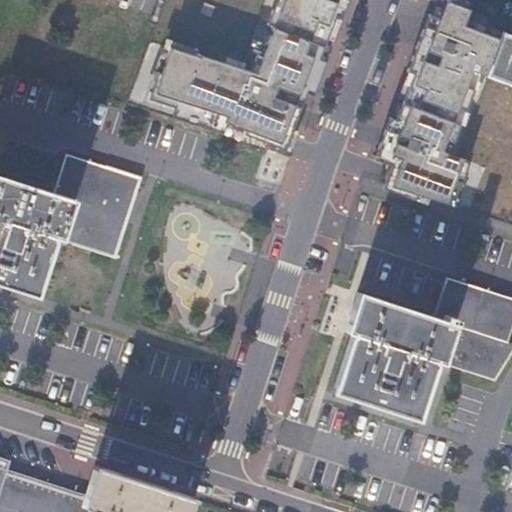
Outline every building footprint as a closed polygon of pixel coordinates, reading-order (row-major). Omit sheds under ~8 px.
[(340,20),(347,0),(274,0),(271,11),(277,14),(257,67),(250,64),(244,82),(196,64),(195,66),(165,55),(156,80),(153,79),(142,111),(168,121),(164,131),(267,170),(279,139),(286,142),(333,18),(340,20)] [(430,37),(420,33),(405,72),(412,74),(380,158),(391,162),(384,178),(452,204),(469,159),(449,151),(456,131),(449,129),(457,107),(464,110),(473,87),(466,85),(472,69),(486,75),(511,84),(511,35),(502,32),(466,18),(469,10),(444,1),(430,37)] [(52,197),(0,179),(0,284),(35,296),(54,241),(114,260),(141,181),(67,156),(52,197)] [(511,342),(507,340),(511,325),(511,298),(446,277),(431,320),(357,295),(348,322),(355,324),(333,392),(416,419),(436,363),(495,381),(511,352),(511,342)] [(188,511),(193,498),(95,467),(86,495),(93,497),(89,509),(2,481),(6,469),(0,466),(0,511),(188,511)] [(93,497),(86,495),(6,469),(2,481),(89,509),(93,497)]
